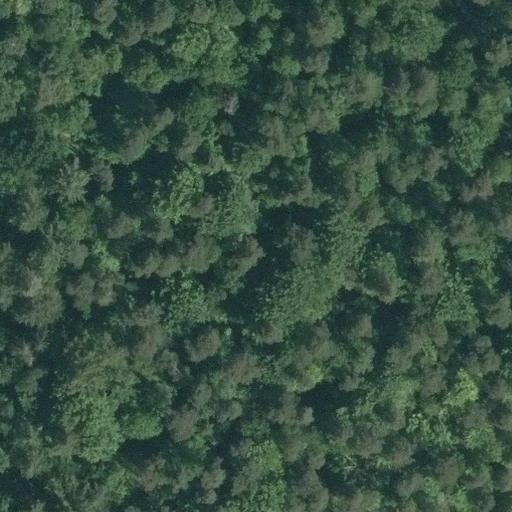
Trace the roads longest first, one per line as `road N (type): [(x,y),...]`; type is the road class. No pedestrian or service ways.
road 1 (track): [(39,392),(254,204),(511,5)]
road 2 (track): [(511,319),(129,150),(0,116)]
